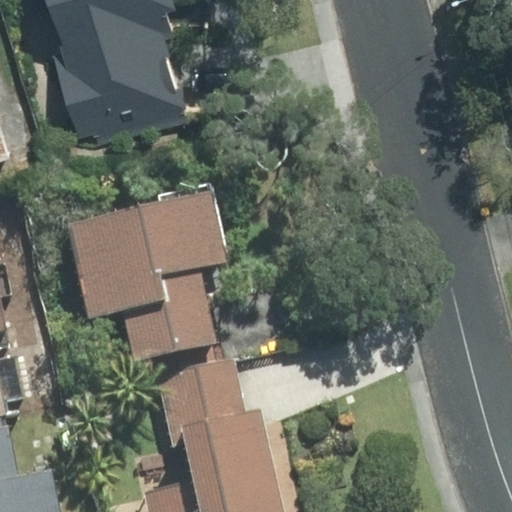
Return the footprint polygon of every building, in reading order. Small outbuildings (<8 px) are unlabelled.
[(27,0),(57,111),(79,105),(84,126),(187,99),(160,0),(27,0)] [(0,161),(13,158),(0,109),(0,161)] [(204,194),(57,230),(85,343),(123,333),(133,373),(206,355),(187,279),(222,270),(204,194)] [(242,419),(231,375),(156,394),(180,490),(124,504),(125,511),(276,511),(253,416),(242,419)] [(0,428),(0,511),(46,511),(40,477),(9,483),(0,428)]
